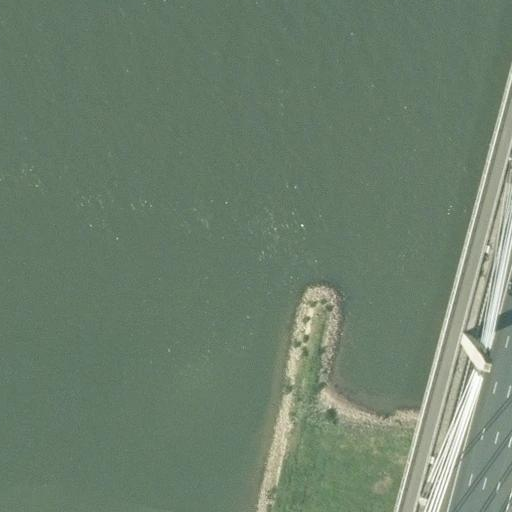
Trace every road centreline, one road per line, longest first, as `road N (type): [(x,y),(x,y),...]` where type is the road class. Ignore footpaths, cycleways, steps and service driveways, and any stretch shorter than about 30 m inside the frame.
road 1 (unclassified): [(511,121),(409,511)]
road 2 (motorway): [(511,354),(470,511)]
